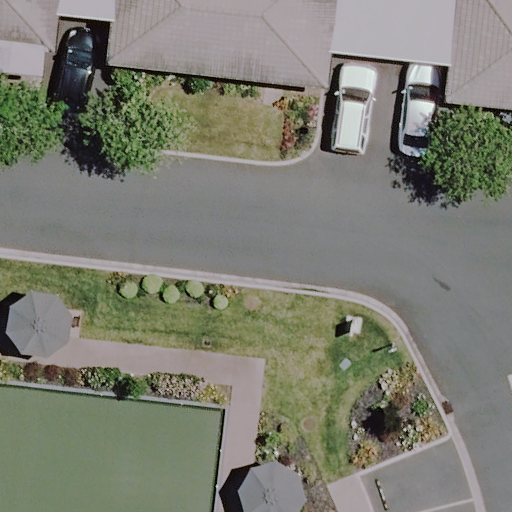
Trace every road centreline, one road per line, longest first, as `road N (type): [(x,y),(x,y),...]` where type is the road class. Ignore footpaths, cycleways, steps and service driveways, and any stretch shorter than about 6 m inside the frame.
road 1 (residential): [(0,199),(51,206),(133,237),(249,322)]
road 2 (residential): [(249,322),(347,276),(467,251),(511,252)]
road 3 (residential): [(249,322),(292,370),(339,470),(345,511)]
